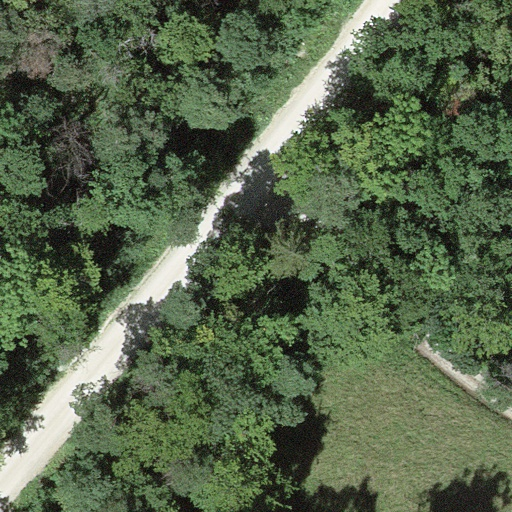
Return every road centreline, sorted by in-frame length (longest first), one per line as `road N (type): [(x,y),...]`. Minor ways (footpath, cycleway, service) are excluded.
road 1 (unclassified): [(385,0),(259,170),(0,487)]
road 2 (track): [(259,170),(431,349),(511,407)]
